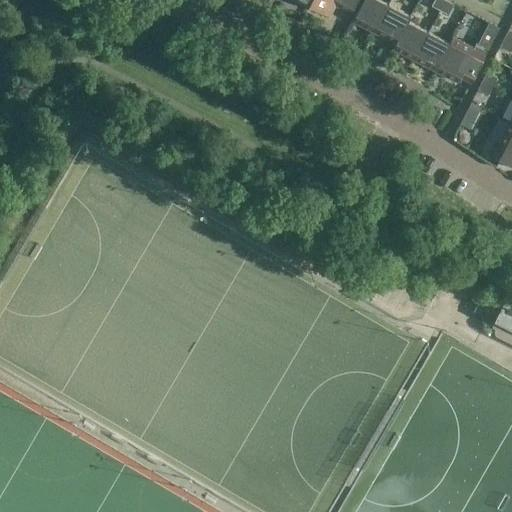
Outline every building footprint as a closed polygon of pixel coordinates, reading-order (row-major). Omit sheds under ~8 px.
[(307,0),(307,2),(328,13),(334,3),(344,8),(348,0),(307,0)] [(361,0),(352,18),(374,30),(387,3),(382,0),(361,0)] [(432,0),(430,5),(435,8),(434,11),(437,12),(438,10),(443,0),(432,0)] [(452,3),(445,0),(443,0),(438,10),(447,14),(452,3)] [(391,46),(393,47),(407,19),(410,14),(387,3),(374,30),(394,40),(391,46)] [(428,30),(433,19),(424,14),(418,25),(407,19),(393,47),(414,58),(428,30)] [(511,31),(508,29),(503,38),(511,43),(511,31)] [(447,40),(428,30),(414,58),(433,68),(447,40)] [(448,41),(447,40),(433,68),(447,75),(456,80),(459,74),(470,79),(487,46),(476,40),(473,45),(451,34),(448,41)] [(499,46),(509,52),(511,46),(511,43),(503,38),(499,46)] [(486,72),(482,80),(492,85),(496,77),(486,72)] [(477,89),(487,95),(492,85),(482,80),(477,89)] [(457,123),(467,128),(475,112),(465,107),(457,123)] [(491,154),(511,164),(511,123),(508,121),(497,142),(491,154)] [(495,307),(497,309),(495,313),(511,321),(511,283),(510,283),(500,304),(497,302),(495,307)]
